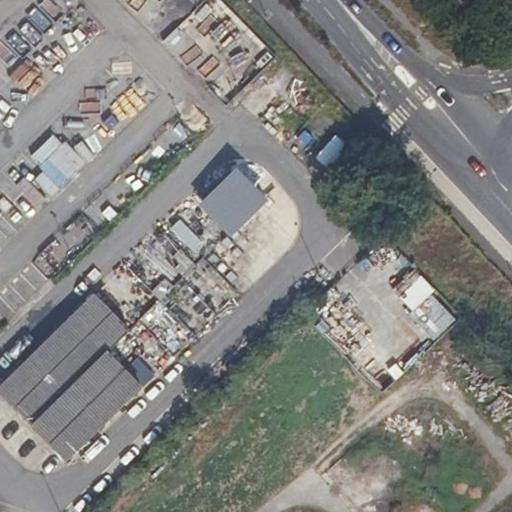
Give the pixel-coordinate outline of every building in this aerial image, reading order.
[(36,176),(54,195),(97,155),(79,136),(36,176)] [(205,204),(239,236),(277,196),(243,164),(205,204)] [(193,251),(204,242),(184,220),(174,229),(193,251)] [(0,391),(33,425),(109,351),(131,330),(95,294),(0,386),(0,391)] [(145,387),(109,351),(33,425),(69,462),(145,387)]
